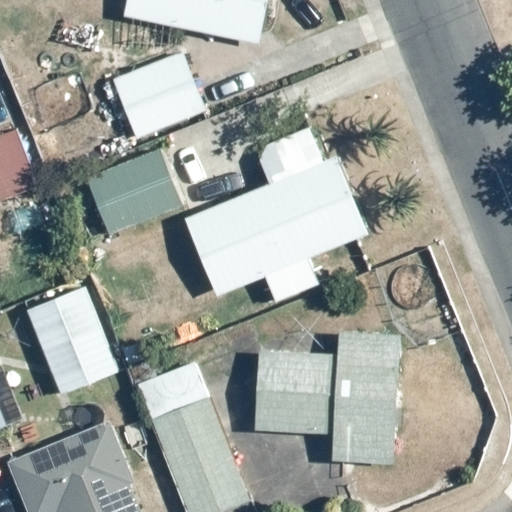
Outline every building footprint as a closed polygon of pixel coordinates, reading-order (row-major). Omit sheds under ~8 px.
[(207,108),(183,48),(113,76),(137,136),(207,108)] [(190,174),(220,243),(376,177),(346,107),(190,174)] [(0,199),(40,184),(17,127),(0,134),(0,199)] [(180,206),(159,147),(87,173),(107,232),(180,206)] [(398,399),(394,275),(267,279),(272,403),(398,399)] [(117,370),(84,283),(26,306),(59,393),(117,370)] [(213,511),(250,498),(196,356),(135,379),(185,511),(213,511)] [(0,426),(12,422),(0,391),(0,426)] [(143,511),(109,416),(7,453),(28,511),(52,511),(57,510),(58,511),(143,511)]
